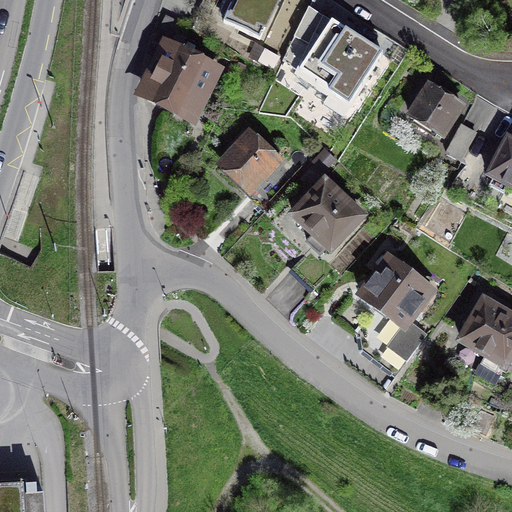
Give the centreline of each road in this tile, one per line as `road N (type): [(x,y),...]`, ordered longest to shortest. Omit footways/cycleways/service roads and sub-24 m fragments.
road 1 (unclassified): [(138,279),(202,272),(374,414),(511,470)]
road 2 (residential): [(138,279),(120,129),(122,92),(149,0)]
road 3 (primary): [(0,180),(47,0)]
road 4 (residential): [(360,0),(479,76)]
road 5 (unclassified): [(141,511),(141,402),(118,380)]
road 6 (unclassified): [(118,380),(111,405),(121,511)]
road 7 (unclassified): [(0,338),(118,380)]
road 8 (track): [(264,468),(206,357)]
